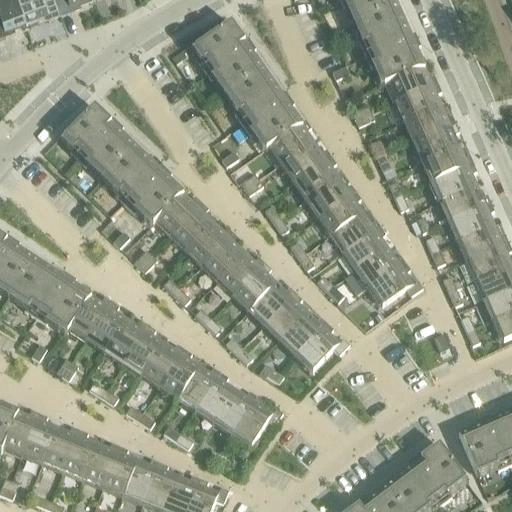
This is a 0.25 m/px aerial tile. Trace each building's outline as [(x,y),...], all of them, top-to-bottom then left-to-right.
[(0,0),(0,43),(7,41),(6,36),(26,28),(15,0),(0,0)] [(61,21),(52,0),(15,0),(26,28),(47,21),(49,25),(61,21)] [(90,0),(52,0),(61,21),(72,16),(71,12),(92,4),(90,0)] [(348,9),(356,27),(397,9),(392,0),(338,0),(343,11),(348,9)] [(410,39),(397,9),(356,27),(365,46),(360,48),(371,72),(375,70),(384,90),(389,88),(389,86),(424,71),(416,52),(421,50),(415,37),(410,39)] [(215,82),(227,98),(263,73),(252,56),(256,53),(248,42),(243,45),(231,27),(195,52),(203,65),(199,68),(211,85),(215,82)] [(332,77),(336,85),(350,79),(346,71),(332,77)] [(389,86),(389,88),(398,106),(438,88),(434,80),(429,82),(424,71),(389,86)] [(254,137),(265,154),(301,128),(301,127),(290,111),(294,108),(286,97),(282,100),(263,73),(227,98),(239,115),(234,118),(249,140),(254,137)] [(398,106),(407,126),(442,110),(437,99),(442,96),(438,88),(398,106)] [(407,126),(415,146),(456,128),(452,120),(447,122),(442,110),(407,126)] [(89,168),(104,182),(135,150),(120,136),(123,132),(113,122),(110,126),(94,111),(63,143),(74,153),(70,157),(86,172),(89,168)] [(361,115),(367,128),(375,125),(369,111),(361,115)] [(367,128),(361,115),(353,118),(359,132),(367,128)] [(271,151),(283,169),(314,146),(307,136),(311,133),(305,124),(301,127),(301,128),(265,154),(266,155),(271,151)] [(415,146),(424,166),(460,150),(454,139),(459,136),(456,128),(415,146)] [(314,146),(283,169),(295,186),(331,161),(326,154),(322,157),(314,146)] [(371,150),(377,163),(385,160),(379,146),(371,150)] [(135,150),(104,182),(119,196),(115,200),(134,218),(138,214),(153,229),(157,225),(156,224),(183,197),(168,182),(172,179),(162,169),(158,172),(135,150)] [(460,150),(424,166),(433,186),(473,168),(470,160),(465,162),(460,150)] [(222,165),(227,172),(239,164),(234,156),(222,165)] [(385,160),(377,163),(383,177),(391,173),(385,160)] [(331,161),(295,186),(307,204),(339,182),(332,172),(336,169),(331,161)] [(477,176),(473,168),(433,186),(442,205),(477,190),(472,178),(477,176)] [(248,184),(256,196),(263,191),(255,179),(248,184)] [(346,192),(339,182),(307,204),(320,222),(356,197),(351,189),(346,192)] [(256,196),(248,184),(241,189),(249,201),(256,196)] [(389,189),(395,203),(403,199),(397,186),(389,189)] [(477,190),(442,205),(450,225),(491,207),(487,199),(482,201),(477,190)] [(192,205),(183,197),(156,224),(157,225),(172,240),(202,208),(196,202),(192,205)] [(361,204),(356,197),(320,222),(332,239),(364,217),(356,207),(361,204)] [(403,199),(395,203),(401,216),(409,213),(403,199)] [(494,216),(491,207),(450,225),(459,245),(495,229),(490,218),(494,216)] [(209,214),(202,208),(172,240),(187,255),(214,227),(205,218),(209,214)] [(265,216),(273,228),(280,223),(272,211),(265,216)] [(371,228),(364,217),(332,239),(345,257),(381,232),(375,224),(371,228)] [(416,224),(423,238),(431,234),(425,221),(416,224)] [(280,223),(273,228),(281,240),(289,235),(280,223)] [(214,227),(187,255),(203,270),(234,238),(227,232),(224,236),(214,227)] [(459,245),(468,265),(509,247),(505,239),(500,241),(495,229),(459,245)] [(345,257),(357,275),(389,253),(381,242),(386,239),(381,232),(345,257)] [(113,247),(119,253),(130,242),(123,236),(113,247)] [(203,270),(218,285),(245,256),(237,248),(240,245),(234,238),(203,270)] [(0,293),(10,300),(34,263),(17,252),(20,247),(8,239),(5,244),(0,240),(0,293)] [(425,244),(431,258),(439,254),(434,241),(425,244)] [(290,252),(298,264),(305,259),(297,247),(290,252)] [(511,254),(509,247),(468,265),(477,285),(511,269),(511,268),(507,258),(511,255),(511,254)] [(389,253),(357,275),(369,292),(405,267),(400,260),(396,263),(389,253)] [(439,254),(431,258),(437,271),(445,267),(439,254)] [(140,261),(151,271),(157,265),(146,255),(140,261)] [(245,256),(218,285),(234,299),(264,267),(259,262),(255,266),(245,256)] [(305,259),(298,264),(307,276),(314,271),(305,259)] [(151,271),(140,261),(134,267),(145,278),(151,271)] [(69,332),(91,299),(74,288),(76,284),(64,276),(62,280),(34,263),(10,300),(27,311),(24,315),(46,330),(49,325),(67,337),(70,332),(69,332)] [(234,299),(250,315),(277,287),(268,278),(272,274),(264,267),(234,299)] [(405,267),(369,292),(382,311),(406,294),(411,301),(423,293),(418,285),(414,289),(406,278),(410,275),(405,267)] [(511,269),(477,285),(486,305),(511,293),(511,269)] [(317,287),(327,297),(333,291),(323,281),(317,287)] [(443,284),(449,298),(457,294),(451,281),(443,284)] [(163,290),(174,300),(180,294),(170,283),(163,290)] [(286,296),(277,287),(250,315),(265,330),(296,298),(290,292),(286,296)] [(333,291),(327,297),(338,307),(344,301),(333,291)] [(511,293),(486,305),(495,324),(511,316),(511,293)] [(180,294),(174,300),(184,310),(191,304),(180,294)] [(457,294),(449,298),(455,311),(463,308),(457,294)] [(296,298),(265,330),(281,345),(308,317),(299,308),(303,304),(296,298)] [(70,332),(88,344),(112,307),(104,302),(101,306),(91,299),(69,332),(70,332)] [(119,312),(112,307),(88,344),(106,355),(127,323),(116,316),(119,312)] [(194,320),(205,330),(211,324),(201,313),(194,320)] [(511,316),(495,324),(504,345),(511,341),(511,316)] [(308,317),(281,345),(297,360),(327,328),(321,322),(317,326),(308,317)] [(461,324),(467,337),(475,334),(469,320),(461,324)] [(106,355),(124,367),(148,331),(141,326),(138,330),(127,323),(106,355)] [(211,324),(205,330),(216,340),(222,334),(211,324)] [(327,328),(297,360),(313,375),(333,354),(339,360),(349,350),(343,343),(339,347),(330,338),(334,334),(327,328)] [(148,331),(124,367),(142,379),(164,347),(153,340),(156,335),(148,331)] [(475,334),(467,337),(473,351),(481,347),(475,334)] [(434,344),(440,358),(450,354),(443,340),(434,344)] [(225,350),(236,360),(242,353),(232,343),(225,350)] [(164,347),(142,379),(161,391),(185,354),(177,349),(174,354),(164,347)] [(32,362),(39,367),(47,354),(40,349),(32,362)] [(242,353),(236,360),(247,370),(253,364),(242,353)] [(161,391),(179,403),(200,370),(189,363),(192,359),(185,354),(161,391)] [(61,371),(74,379),(78,372),(66,364),(61,371)] [(200,370),(179,403),(197,415),(221,378),(213,373),(210,377),(200,370)] [(74,379),(61,371),(56,378),(69,386),(74,379)] [(266,381),(272,385),(277,378),(271,373),(266,381)] [(197,415),(215,426),(236,394),(225,387),(228,383),(221,378),(197,415)] [(277,378),(272,385),(278,389),(283,382),(277,378)] [(89,394),(101,402),(106,395),(94,387),(89,394)] [(215,426),(233,438),(257,401),(249,396),(247,401),(236,394),(215,426)] [(106,395),(101,402),(114,410),(119,403),(106,395)] [(257,401),(233,438),(252,450),(268,426),(275,431),(283,418),(275,413),(273,418),(262,410),(264,406),(257,401)] [(0,455),(2,457),(4,452),(3,451),(17,415),(0,408),(0,403),(1,403),(0,402),(0,455)] [(125,418),(138,426),(142,418),(130,411),(125,418)] [(511,414),(491,424),(489,419),(476,425),(478,430),(458,439),(476,479),(496,470),(498,475),(511,468),(511,414)] [(4,452),(23,459),(39,418),(31,415),(29,420),(17,415),(3,451),(4,452)] [(23,459),(43,467),(58,431),(46,427),(48,422),(39,418),(23,459)] [(142,418),(138,426),(150,434),(155,426),(142,418)] [(43,467),(63,476),(80,435),(72,432),(70,436),(58,431),(43,467)] [(164,439),(176,447),(181,439),(168,431),(164,439)] [(88,438),(80,435),(63,476),(83,484),(98,448),(86,443),(88,438)] [(181,439),(176,447),(188,455),(193,447),(181,439)] [(98,448),(83,484),(104,492),(120,451),(112,448),(110,453),(98,448)] [(389,487),(408,511),(438,511),(452,502),(449,498),(466,485),(439,449),(422,462),(419,458),(407,467),(410,471),(389,487)] [(104,492),(123,500),(138,464),(126,459),(128,455),(120,451),(104,492)] [(208,463),(222,469),(225,461),(212,455),(208,463)] [(123,500),(144,508),(160,467),(152,464),(150,469),(138,464),(123,500)] [(168,471),(160,467),(144,508),(153,511),(165,511),(178,480),(166,476),(168,471)] [(165,511),(188,511),(200,484),(192,480),(190,485),(178,480),(165,511)] [(2,491),(16,497),(19,489),(5,483),(2,491)] [(200,484),(188,511),(212,511),(215,506),(223,509),(229,495),(221,492),(219,497),(206,492),(208,487),(200,484)] [(408,511),(389,487),(368,503),(365,499),(354,507),(357,511),(356,511),(408,511)] [(16,497),(2,491),(0,496),(0,499),(13,505),(16,497)] [(34,509),(41,511),(48,511),(51,506),(38,501),(34,509)]
